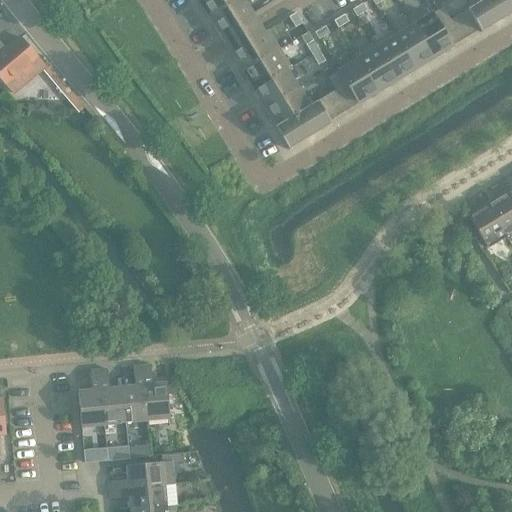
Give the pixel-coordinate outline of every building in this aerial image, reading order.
[(197,0),(208,16),(235,0),(197,0)] [(242,0),(235,0),(208,16),(219,35),(252,15),(242,0)] [(511,0),(483,0),(475,5),(467,10),(479,30),(481,33),(511,13),(511,0)] [(362,4),(352,10),(356,17),(367,11),(362,4)] [(432,14),(432,15),(439,27),(450,20),(442,8),(437,11),(432,14)] [(467,10),(460,14),(473,34),(479,30),(467,10)] [(296,13),(289,18),(295,28),(302,24),(296,13)] [(460,14),(450,20),(462,41),(473,34),(460,14)] [(344,15),(334,22),(338,29),(348,22),(344,15)] [(432,15),(413,26),(433,59),(452,47),(439,27),(432,15)] [(450,20),(439,27),(452,47),(462,41),(450,20)] [(392,32),(391,32),(414,70),(433,59),(413,26),(395,37),(392,32)] [(325,27),(314,33),(319,40),(329,34),(325,27)] [(268,30),(231,53),(242,72),(279,49),(268,30)] [(391,32),(372,44),(395,81),(414,70),(391,32)] [(0,80),(5,86),(5,85),(36,58),(20,39),(4,52),(0,47),(0,80)] [(312,41),(305,45),(312,56),(319,51),(312,41)] [(372,44),(353,55),(357,61),(377,93),(395,81),(372,44)] [(279,49),(242,72),(253,90),(291,67),(279,49)] [(319,51),(312,56),(318,66),(325,62),(319,51)] [(357,61),(338,72),(346,84),(358,104),(377,93),(357,61)] [(291,67),(253,90),(264,109),(297,89),(287,72),(292,69),(291,67)] [(333,75),(328,78),(335,91),(346,84),(338,72),(333,75)] [(346,84),(335,91),(347,111),(358,104),(346,84)] [(297,89),(264,109),(276,127),(308,107),(297,89)] [(335,91),(324,97),(337,117),(347,111),(335,91)] [(72,93),(65,98),(78,114),(85,108),(72,93)] [(324,97),(317,102),(329,122),(337,117),(324,97)] [(276,127),(274,128),(288,151),(330,125),(329,122),(317,102),(308,107),(276,127)] [(486,204),(506,237),(511,233),(511,204),(504,192),(486,204)] [(506,237),(486,204),(467,215),(487,248),(506,237)] [(141,367),(146,421),(169,419),(166,396),(177,394),(172,383),(165,383),(151,385),(149,366),(141,367)] [(121,388),(125,423),(146,421),(141,367),(131,368),(133,387),(121,388)] [(98,371),(104,426),(125,423),(121,388),(109,389),(107,370),(98,371)] [(104,426),(98,371),(88,372),(90,391),(78,393),(81,428),(104,426)] [(128,447),(106,449),(107,461),(129,459),(128,447)] [(138,447),(129,447),(131,459),(139,458),(138,447)] [(93,450),(83,451),(85,464),(95,463),(93,450)] [(127,480),(108,482),(109,491),(174,484),(173,464),(182,463),(182,454),(160,456),(161,462),(125,466),(127,480)] [(177,506),(174,484),(109,491),(109,500),(129,498),(130,510),(165,507),(177,506)]
